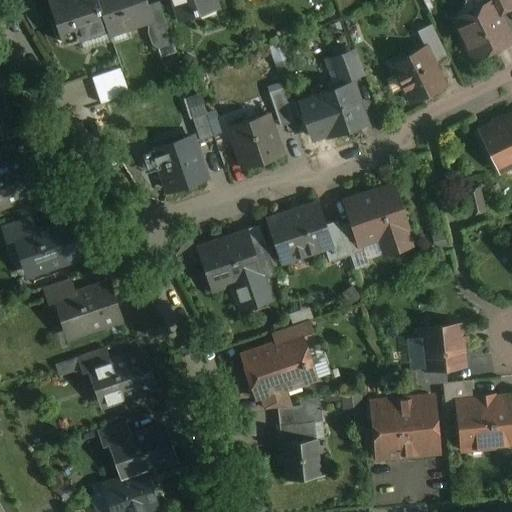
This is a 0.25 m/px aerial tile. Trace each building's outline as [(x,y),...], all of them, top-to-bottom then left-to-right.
[(29,0),(23,4),(35,25),(44,20),(33,0),(29,0)] [(47,0),(62,43),(78,38),(77,37),(105,27),(96,0),(47,0)] [(144,0),(96,0),(105,27),(107,33),(150,19),(151,18),(146,5),(144,0)] [(170,0),(177,20),(217,6),(214,0),(170,0)] [(489,0),(490,2),(491,1),(495,8),(511,0),(489,0)] [(166,25),(157,1),(146,5),(151,18),(150,19),(153,30),(166,25)] [(490,2),(453,19),(473,59),(510,41),(495,8),(491,1),(490,2)] [(166,25),(153,30),(159,47),(172,43),(166,25)] [(424,47),(398,60),(403,71),(396,75),(409,101),(440,86),(434,74),(437,73),(424,47)] [(353,51),(334,58),(336,64),(342,61),(349,78),(362,74),(353,51)] [(119,68),(90,77),(99,103),(127,93),(119,68)] [(351,83),(313,96),(327,135),(365,123),(351,83)] [(292,122),(281,89),(268,93),(279,126),(292,122)] [(0,136),(16,129),(2,99),(0,100),(0,136)] [(205,114),(191,119),(198,141),(213,136),(205,114)] [(266,114),(232,126),(237,143),(233,144),(242,169),(279,156),(271,133),(273,132),(266,114)] [(511,114),(478,130),(495,164),(507,158),(511,159),(511,114)] [(190,138),(157,150),(162,165),(159,166),(167,190),(204,177),(190,138)] [(0,165),(0,205),(37,193),(25,157),(0,165)] [(391,186),(344,202),(351,223),(358,244),(360,243),(378,236),(384,253),(407,245),(402,228),(405,227),(391,186)] [(477,187),(465,190),(464,190),(470,214),(481,211),(482,211),(477,187)] [(315,206),(291,214),(290,213),(269,220),(282,258),(307,250),(308,252),(327,246),(329,245),(324,232),(315,206)] [(65,221),(31,232),(26,217),(2,225),(8,241),(16,239),(28,273),(77,257),(65,221)] [(358,244),(351,223),(338,227),(347,255),(362,250),(360,243),(358,244)] [(338,227),(324,232),(329,245),(327,246),(333,260),(347,255),(338,227)] [(243,232),(197,248),(212,290),(257,275),(258,275),(250,250),(243,232)] [(274,275),(264,245),(250,250),(258,275),(257,275),(258,280),(274,275)] [(105,284),(70,295),(65,280),(42,288),(48,304),(57,301),(68,336),(116,320),(105,284)] [(306,320),(272,332),(275,343),(299,335),(299,337),(310,333),(306,320)] [(458,325),(421,329),(418,333),(420,352),(423,354),(424,368),(424,369),(444,367),(462,365),(458,325)] [(275,343),(241,355),(255,396),(259,395),(282,390),(309,381),(305,366),(308,365),(299,337),(299,335),(275,343)] [(139,353),(107,363),(102,348),(76,356),(82,373),(91,370),(102,404),(151,388),(139,353)] [(444,367),(424,369),(424,368),(413,370),(414,385),(441,383),(445,382),(444,367)] [(473,400),(471,380),(445,382),(441,383),(444,410),(457,409),(456,401),(473,400)] [(282,390),(259,395),(264,409),(276,408),(288,407),(282,390)] [(430,396),(373,402),(378,457),(436,452),(430,396)] [(473,400),(456,401),(457,409),(461,449),(462,449),(462,445),(489,442),(489,446),(493,449),(501,448),(504,445),(511,443),(511,430),(509,396),(473,400)] [(288,407),(276,408),(277,426),(320,421),(318,403),(288,407)] [(123,421),(98,430),(104,445),(114,442),(128,437),(123,421)] [(128,437),(114,442),(125,476),(144,470),(174,460),(163,425),(128,437)] [(302,430),(281,432),(282,442),(303,440),(302,430)] [(282,442),(280,443),(283,476),(318,475),(314,440),(303,440),(282,442)] [(137,511),(156,506),(144,470),(125,476),(103,484),(112,511),(137,511)]
